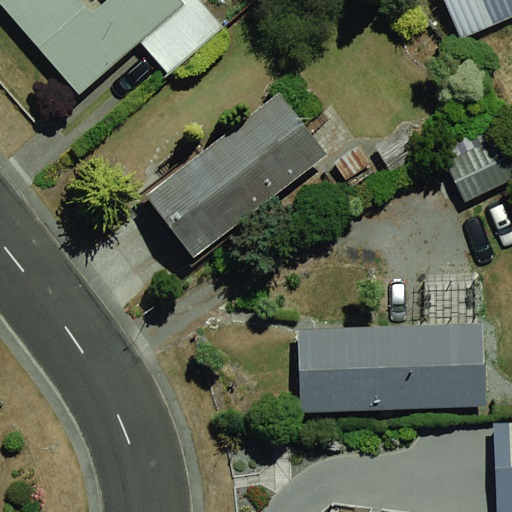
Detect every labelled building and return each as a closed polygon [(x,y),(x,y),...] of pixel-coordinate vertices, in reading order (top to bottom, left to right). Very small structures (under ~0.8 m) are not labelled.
[(152,0),(0,0),(0,28),(53,91),(156,4),(152,0)] [(511,0),(428,0),(440,31),(511,4),(511,0)] [(267,86),(132,183),(178,246),(313,149),(267,86)] [(463,317),(278,324),(280,402),(465,395),(463,317)] [(511,412),(462,416),(468,511),(511,508),(511,412)]
